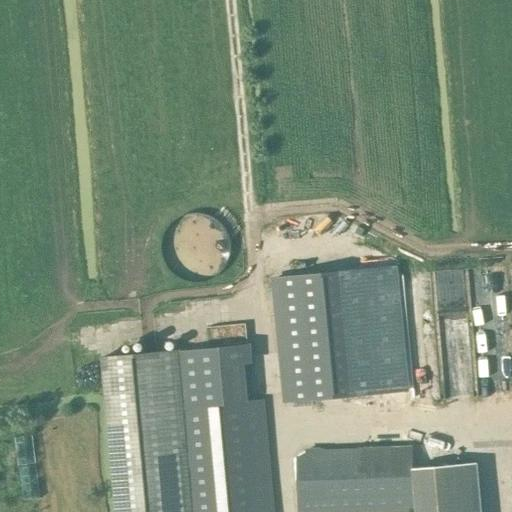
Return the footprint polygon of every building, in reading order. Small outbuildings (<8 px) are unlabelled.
[(338,271),(271,277),(271,278),(282,399),(283,402),(344,394),(341,360),(336,298),(335,283),(339,283),(338,271)] [(339,283),(335,283),(336,298),(341,360),(344,394),(405,389),(397,278),(339,283)] [(164,352),(170,409),(243,402),(239,345),(164,352)] [(164,352),(102,358),(116,511),(272,511),(262,400),(243,402),(170,409),(164,352)] [(413,506),(412,482),(412,468),(411,446),(296,450),(298,511),(413,506)] [(412,468),(412,482),(414,511),(480,511),(477,463),(412,468)]
